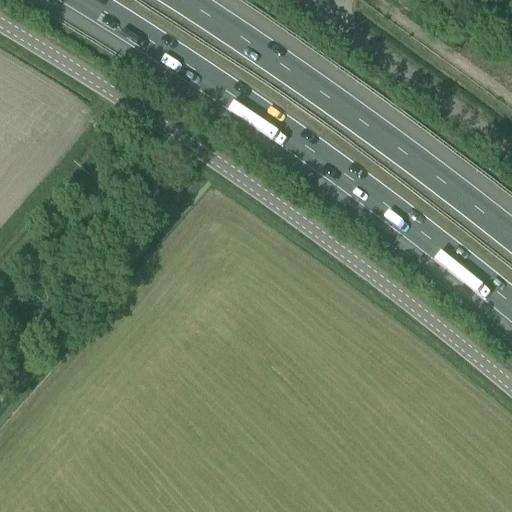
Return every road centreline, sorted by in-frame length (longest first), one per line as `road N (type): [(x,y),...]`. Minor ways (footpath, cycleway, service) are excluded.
road 1 (unclassified): [(511,390),(403,290),(188,131),(0,27)]
road 2 (motorway): [(68,0),(281,140),(511,317)]
road 3 (motorway): [(511,231),(325,89),(190,0)]
road 4 (unclassified): [(511,147),(314,0)]
